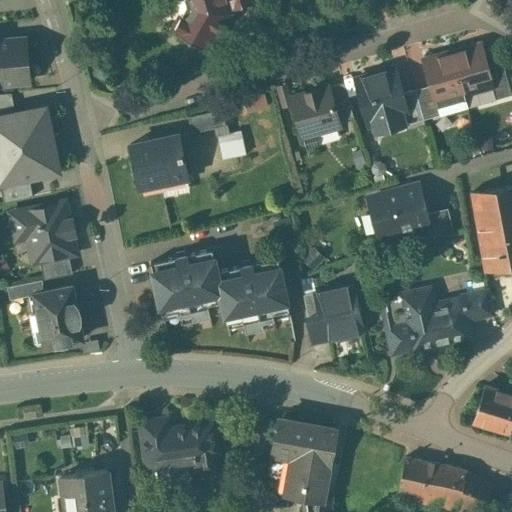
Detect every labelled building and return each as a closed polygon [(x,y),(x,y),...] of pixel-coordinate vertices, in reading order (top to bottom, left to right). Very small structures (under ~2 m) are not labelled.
[(188,0),(190,6),(185,16),(180,14),(179,16),(174,25),(174,26),(173,28),(179,31),(178,33),(201,46),(202,44),(208,48),(218,31),(224,21),(223,21),(226,17),(224,10),(230,8),(227,0),(188,0)] [(251,0),(227,0),(230,8),(230,9),(252,2),(251,0)] [(24,37),(0,38),(0,66),(1,83),(28,80),(24,37)] [(480,42),(451,50),(463,92),(491,84),(492,84),(487,68),(480,42)] [(451,50),(422,58),(429,84),(434,100),(436,100),(463,92),(451,50)] [(503,64),(487,68),(492,84),(491,84),(495,98),(511,93),(503,64)] [(394,66),(354,77),(367,124),(406,113),(407,113),(401,92),(394,66)] [(343,82),(328,86),(338,121),(353,116),(343,82)] [(429,84),(414,88),(422,118),(439,113),(436,100),(434,100),(429,84)] [(327,85),(290,95),(300,132),(311,129),(313,132),(339,125),(338,121),(328,86),(327,85)] [(414,88),(401,92),(407,113),(406,113),(408,122),(422,118),(414,88)] [(263,92),(242,98),(246,111),(267,105),(263,92)] [(463,92),(436,100),(439,113),(467,106),(463,92)] [(7,113),(0,115),(0,162),(4,180),(4,178),(5,178),(5,180),(56,169),(58,169),(58,167),(57,167),(45,108),(45,106),(43,106),(7,113)] [(221,109),(187,116),(190,132),(224,124),(221,109)] [(240,129),(216,134),(221,158),(245,153),(240,129)] [(177,133),(129,143),(134,164),(140,190),(160,186),(159,180),(186,175),(177,133)] [(511,262),(511,184),(471,192),(483,268),(511,262)] [(416,185),(369,197),(379,235),(425,224),(426,224),(423,213),(416,185)] [(63,201),(10,212),(15,237),(27,234),(33,259),(39,258),(67,252),(73,251),(69,233),(73,232),(70,218),(66,219),(63,201)] [(446,207),(423,213),(426,224),(425,224),(428,236),(453,231),(446,207)] [(276,257),(216,270),(211,248),(149,261),(160,311),(176,308),(178,316),(190,313),(191,319),(209,315),(206,301),(221,298),(225,320),(242,317),(245,331),(262,327),(261,321),(273,318),(271,310),(287,307),(276,257)] [(67,252),(39,258),(43,278),(71,272),(67,252)] [(365,263),(355,265),(357,274),(367,272),(365,263)] [(41,278),(6,285),(9,298),(28,294),(28,293),(43,290),(41,278)] [(338,283),(326,286),(327,288),(314,291),(319,315),(309,317),(309,315),(306,316),(312,345),(313,345),(312,341),(339,335),(340,339),(352,336),(352,332),(361,330),(351,283),(338,286),(338,283)] [(43,290),(28,293),(28,294),(35,328),(41,327),(44,344),(52,343),(56,345),(61,345),(65,344),(69,342),(73,339),(81,337),(70,285),(43,290)] [(459,299),(433,304),(429,288),(401,294),(406,322),(387,326),(392,349),(412,345),(413,349),(469,336),(465,317),(461,298),(459,299)] [(486,289),(458,295),(459,299),(461,298),(465,317),(491,313),(486,289)] [(314,291),(302,294),(306,316),(309,315),(309,317),(319,315),(314,291)] [(511,393),(505,391),(484,385),(472,421),(506,431),(511,412),(511,393)] [(211,422),(167,428),(166,417),(139,421),(145,465),(195,459),(196,467),(217,464),(211,422)] [(335,428),(277,417),(270,451),(272,452),(271,457),(268,473),(286,477),(284,492),(302,495),(321,498),(328,462),(335,428)] [(447,465),(404,456),(397,496),(430,504),(429,508),(433,509),(434,505),(454,510),(455,505),(440,501),(447,465)] [(490,484),(465,470),(447,465),(440,501),(455,505),(484,510),(490,484)] [(111,511),(106,469),(60,475),(64,511),(111,511)] [(380,488),(344,476),(336,500),(347,503),(344,511),(383,511),(385,507),(375,504),(380,488)] [(321,498),(302,495),(304,511),(329,511),(329,508),(331,499),(321,498)]
